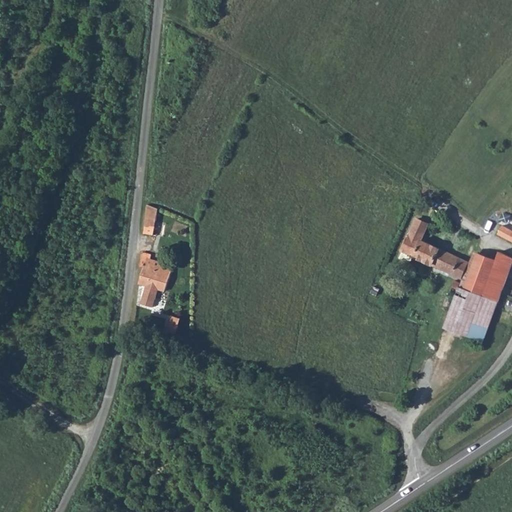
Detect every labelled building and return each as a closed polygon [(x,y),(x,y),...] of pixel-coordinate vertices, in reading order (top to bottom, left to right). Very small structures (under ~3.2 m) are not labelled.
[(158,208),(148,204),(145,226),(155,228),(158,208)] [(415,218),(397,256),(408,262),(412,255),(420,239),(428,223),(415,218)] [(511,228),(501,222),(496,231),(511,238),(511,228)] [(420,239),(412,255),(468,284),(476,267),(420,239)] [(468,293),(487,302),(504,265),(481,255),(476,267),(468,284),(471,288),(468,293)] [(511,287),(511,258),(507,256),(504,265),(487,302),(502,309),(511,287)] [(164,282),(159,298),(183,308),(193,284),(168,272),(162,270),(161,281),(164,282)] [(487,335),(502,309),(487,302),(468,293),(462,302),(446,330),(482,348),(488,336),(487,335)] [(179,333),(183,317),(172,314),(167,330),(179,333)] [(429,384),(436,356),(425,353),(419,381),(429,384)]
